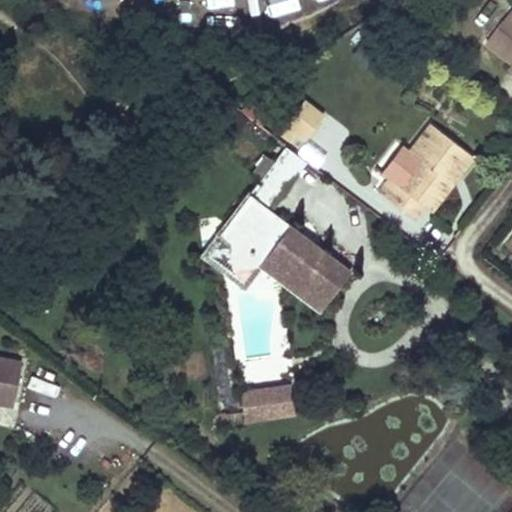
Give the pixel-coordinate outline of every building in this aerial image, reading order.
[(511,70),(511,17),(486,51),(511,70)] [(284,130),(305,143),(324,112),(303,99),(284,130)] [(441,183),(462,157),(430,133),(410,158),(421,167),(402,192),(390,183),(379,198),(412,225),(422,212),(430,218),(450,191),(441,183)] [(307,165),(286,150),(261,182),(282,197),(307,165)] [(471,165),(462,157),(441,183),(450,191),(471,165)] [(282,197),(261,182),(250,197),(271,213),(282,197)] [(259,267),(277,264),(327,303),(351,273),(271,213),(250,197),(219,238),(229,245),(233,271),(259,267)] [(327,303),(277,264),(259,267),(319,314),(327,303)] [(0,406),(15,409),(24,365),(0,360),(0,406)] [(216,376),(217,407),(236,407),(235,376),(216,376)] [(292,394),(290,384),(240,392),(242,403),(292,394)] [(294,414),(292,394),(242,403),(245,422),(294,414)]
